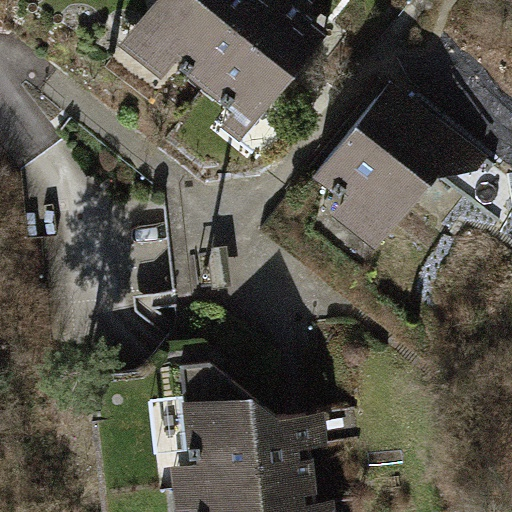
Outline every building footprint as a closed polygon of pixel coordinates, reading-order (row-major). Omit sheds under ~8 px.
[(175,0),(149,33),(184,60),(180,67),(205,85),(273,0),(175,0)] [(328,30),(290,0),(273,0),(205,85),(229,104),(232,100),(256,119),(328,30)] [(391,81),(315,174),(340,193),(344,188),(378,215),(409,176),(440,174),(466,195),(494,162),(391,81)] [(211,361),(181,364),(191,455),(198,455),(201,484),(313,471),(307,412),(277,413),(211,361)] [(318,511),(313,471),(201,484),(204,511),(318,511)]
